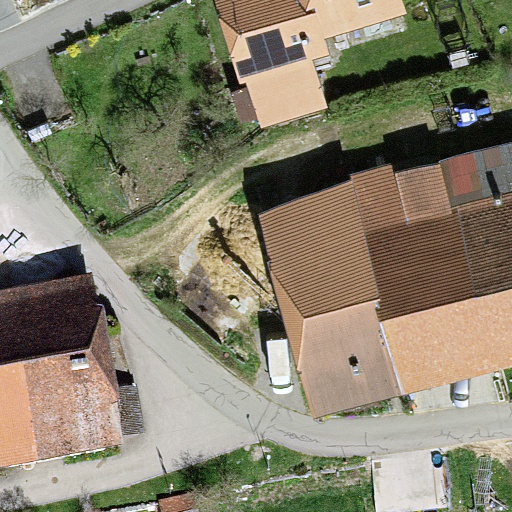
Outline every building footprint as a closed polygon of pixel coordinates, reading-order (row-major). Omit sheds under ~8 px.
[(392,0),(223,0),(261,114),(319,96),(303,44),(323,37),(319,22),(392,0)] [(355,174),(382,310),(401,371),(511,342),(511,142),(437,162),(448,204),(410,213),(396,164),(355,174)] [(262,212),(297,331),(382,310),(355,174),(351,175),(353,183),(262,212)] [(90,288),(0,303),(0,468),(118,447),(116,436),(141,431),(133,390),(109,395),(90,288)] [(382,310),(297,331),(314,392),(401,371),(382,310)]
